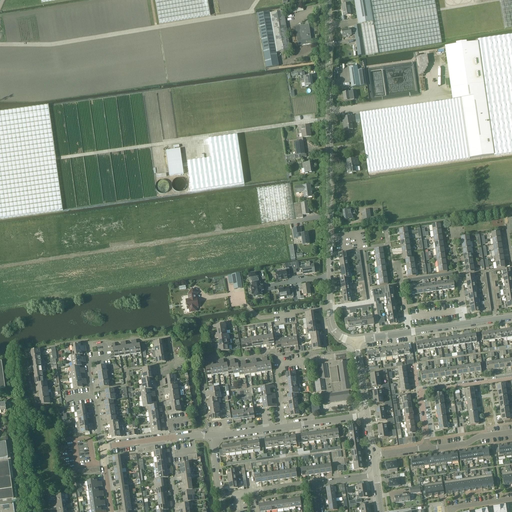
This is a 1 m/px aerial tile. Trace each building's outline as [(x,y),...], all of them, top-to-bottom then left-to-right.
[(210,15),(207,0),(155,0),(159,24),(210,15)] [(343,0),(345,5),(342,5),(343,11),(344,16),(351,15),(351,10),(350,4),(349,4),(349,3),(350,3),(349,0),(343,0)] [(354,0),(358,25),(361,25),(373,22),(369,0),(354,0)] [(369,0),(373,22),(361,25),(363,38),(365,55),(365,56),(378,54),(442,43),(441,39),(434,0),(369,0)] [(511,27),(511,0),(500,0),(505,29),(511,27)] [(270,13),(270,12),(257,14),(265,68),(279,66),(277,53),(290,51),(284,11),(270,13)] [(307,41),(312,40),(312,37),(311,37),(309,25),(296,27),(298,41),(307,40),(307,41)] [(359,25),(354,26),(356,38),(356,39),(358,56),(365,55),(363,38),(361,38),(359,25)] [(351,34),(355,33),(354,29),(351,30),(350,29),(342,30),(342,32),(341,32),(342,34),(343,37),(351,36),(351,34)] [(511,34),(477,40),(478,42),(485,91),(486,100),(493,155),(494,156),(511,152),(511,34)] [(452,46),(445,47),(445,48),(453,100),(461,99),(469,159),(493,155),(486,100),(485,91),(478,42),(452,46)] [(350,67),(349,67),(352,87),(359,86),(366,85),(364,69),(357,70),(357,66),(356,66),(350,67)] [(302,71),(297,72),(298,76),(301,76),(301,82),(305,82),(305,87),(313,86),(311,76),(305,76),(304,72),(302,73),(302,71)] [(349,93),(349,92),(343,93),(344,102),(354,100),(353,92),(349,93)] [(453,100),(360,113),(362,130),(363,137),(366,157),(368,173),(469,159),(461,99),(453,100)] [(0,220),(63,211),(48,105),(0,111),(0,220)] [(354,116),(343,118),(345,130),(353,129),(352,123),(355,123),(354,116)] [(311,137),(310,125),(298,126),(299,134),(302,134),(302,138),(311,137)] [(207,164),(188,167),(192,191),(211,188),(244,183),(237,135),(209,139),(211,158),(207,159),(207,164)] [(297,155),(305,154),(303,140),(295,142),(297,155)] [(180,149),(166,151),(169,176),(184,174),(180,149)] [(355,166),(359,165),(358,158),(346,160),(348,173),(356,172),(355,166)] [(311,162),(300,164),(301,169),(304,168),(305,173),(312,172),(311,162)] [(290,184),(257,189),(262,224),(296,219),(303,218),(303,215),(310,214),(309,212),(308,202),(301,203),(294,204),(293,204),(290,184)] [(304,198),(312,197),(310,184),(294,187),(295,193),(303,192),(304,198)] [(352,214),(355,214),(354,211),(351,211),(351,209),(344,210),(345,220),(353,219),(352,214)] [(363,222),(371,221),(371,217),(370,209),(362,210),(363,222)] [(300,227),(292,229),(294,239),(301,238),(302,242),(303,246),(310,245),(309,241),(308,233),(301,234),(300,227)] [(315,272),(314,264),(310,265),(310,263),(309,262),(307,262),(306,263),(306,266),(302,266),(303,274),(315,272)] [(286,271),(276,272),(277,280),(288,279),(287,276),(290,275),(289,268),(286,269),(286,271)] [(351,273),(350,270),(341,272),(342,278),(340,278),(350,277),(350,273),(351,273)] [(263,295),(262,291),(263,291),(264,291),(263,290),(263,287),(263,286),(262,286),(261,286),(261,282),(259,282),(258,279),(257,278),(256,276),(257,276),(256,272),(248,274),(248,278),(251,277),(252,283),(251,283),(252,286),(250,286),(251,291),(252,291),(252,295),(254,294),(254,297),(263,295)] [(232,275),(228,275),(229,283),(233,283),(234,290),(242,288),(240,273),(232,275)] [(309,284),(302,285),(302,287),(299,288),(300,291),(303,290),(303,295),(311,294),(309,284)] [(289,287),(278,289),(280,297),(290,295),(290,297),(294,297),(293,290),(289,290),(289,287)] [(511,287),(504,289),(503,289),(503,295),(505,295),(511,294),(511,287)] [(189,295),(189,299),(186,300),(186,303),(185,303),(186,306),(187,307),(187,309),(188,308),(189,312),(192,312),(196,311),(196,307),(198,307),(198,306),(197,298),(196,298),(195,296),(197,293),(192,289),(188,294),(189,295)] [(480,305),(471,306),(472,313),(477,312),(480,312),(479,308),(482,307),(481,305),(480,305)] [(345,324),(345,325),(346,325),(347,325),(348,325),(349,328),(355,327),(354,318),(354,316),(347,317),(347,318),(346,318),(345,318),(344,319),(344,320),(345,324)] [(212,328),(216,328),(217,331),(226,329),(225,324),(227,324),(226,322),(219,323),(219,325),(212,326),(212,327),(212,328)] [(76,344),(71,345),(72,350),(86,348),(86,346),(81,347),(80,342),(76,342),(76,344)] [(348,392),(352,392),(347,362),(343,362),(342,360),(322,363),(322,365),(317,366),(319,380),(314,380),(316,392),(322,392),(325,392),(325,393),(322,394),(323,404),(350,400),(348,392)] [(408,395),(400,396),(400,398),(401,398),(402,404),(403,404),(411,403),(410,396),(408,397),(408,395)] [(320,413),(318,403),(311,404),(312,414),(320,413)] [(76,407),(73,407),(74,413),(77,412),(86,410),(86,408),(88,407),(90,407),(90,404),(88,405),(76,407)] [(93,426),(77,428),(77,434),(80,434),(88,432),(89,432),(89,429),(93,428),(93,426)] [(415,427),(407,428),(408,435),(408,438),(411,437),(413,437),(412,434),(416,433),(415,427)] [(222,450),(219,450),(220,456),(226,455),(226,454),(229,454),(228,445),(227,445),(225,445),(225,446),(222,446),(222,450)] [(498,448),(496,448),(496,449),(496,453),(498,452),(498,457),(506,456),(506,454),(504,446),(498,447),(498,448)] [(488,448),(482,449),(484,459),(491,458),(490,453),(489,454),(488,448)] [(412,465),(410,465),(411,470),(418,469),(417,459),(411,460),(412,465)] [(0,462),(0,477),(10,476),(8,461),(0,462)] [(396,462),(386,463),(386,467),(387,467),(387,470),(389,470),(389,473),(390,473),(397,472),(396,462)] [(235,469),(227,471),(227,472),(228,477),(242,475),(245,474),(245,472),(244,468),(241,469),(242,472),(241,472),(236,473),(236,472),(235,469)] [(389,483),(389,487),(394,486),(394,487),(398,487),(398,486),(401,485),(399,474),(390,476),(390,479),(391,480),(389,480),(389,483)] [(0,500),(13,498),(10,476),(0,477),(0,500)] [(458,476),(456,477),(456,480),(458,492),(464,491),(462,479),(462,476),(458,476)] [(409,494),(394,496),(395,503),(410,501),(409,494)] [(17,504),(16,501),(16,498),(13,498),(0,500),(0,511),(13,511),(13,505),(17,504)]
